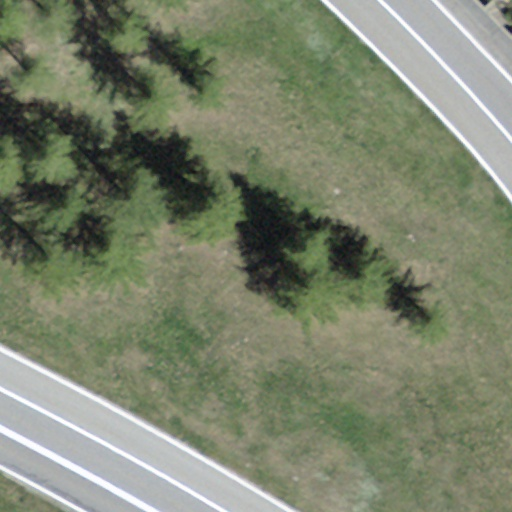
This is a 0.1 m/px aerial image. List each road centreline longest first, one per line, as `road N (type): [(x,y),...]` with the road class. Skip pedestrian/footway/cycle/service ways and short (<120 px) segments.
road 1 (primary): [(192,511),(0,385)]
road 2 (primary): [(371,0),(511,138)]
road 3 (primary): [(0,425),(159,511)]
